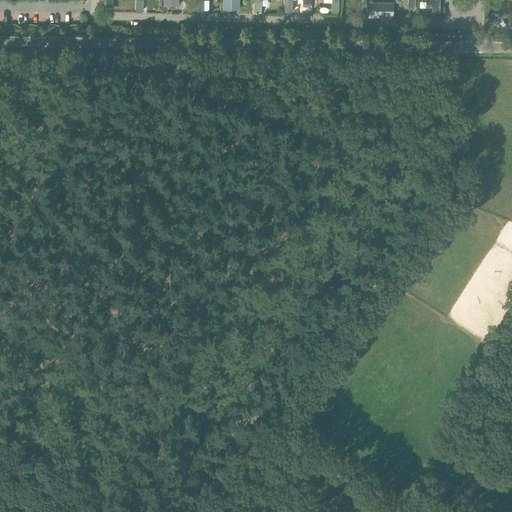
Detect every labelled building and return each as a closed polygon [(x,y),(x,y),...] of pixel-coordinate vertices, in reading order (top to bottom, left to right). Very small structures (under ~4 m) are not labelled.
[(105,0),(106,9),(113,9),(113,0),(105,0)] [(194,0),(194,11),(202,11),(202,0),(194,0)] [(234,0),(223,0),(223,9),(234,9),(234,0)] [(284,0),(285,11),(293,11),(293,0),(284,0)] [(432,0),(432,15),(440,15),(440,0),(432,0)] [(368,16),(388,16),(388,10),(379,10),(379,4),(368,4),(368,16)] [(283,485),(283,484),(271,490),(283,511),(298,511),(288,494),(290,493),(285,484),(283,485)]
